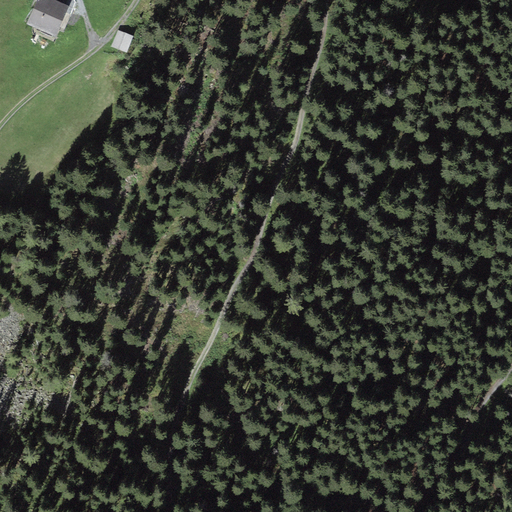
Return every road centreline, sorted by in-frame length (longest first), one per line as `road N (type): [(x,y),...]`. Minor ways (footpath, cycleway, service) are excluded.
road 1 (track): [(323,0),(318,76),(210,344),(173,407),(166,511)]
road 2 (track): [(0,135),(134,0)]
road 3 (track): [(445,483),(511,377)]
